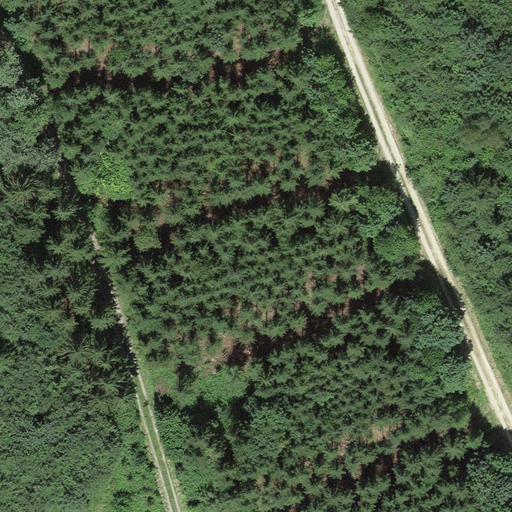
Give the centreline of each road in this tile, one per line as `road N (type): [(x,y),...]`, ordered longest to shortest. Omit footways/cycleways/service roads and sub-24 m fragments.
road 1 (track): [(0,44),(84,233),(168,511)]
road 2 (track): [(511,441),(443,293),(330,0)]
